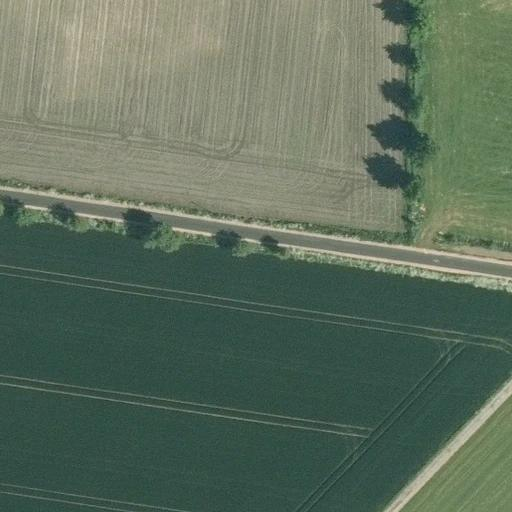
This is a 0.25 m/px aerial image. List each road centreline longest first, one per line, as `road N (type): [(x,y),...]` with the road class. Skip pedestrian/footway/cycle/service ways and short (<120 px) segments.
road 1 (unclassified): [(511,269),(0,192)]
road 2 (track): [(511,385),(390,511)]
